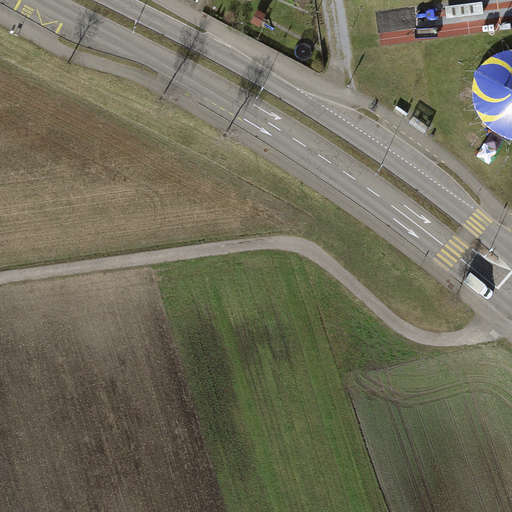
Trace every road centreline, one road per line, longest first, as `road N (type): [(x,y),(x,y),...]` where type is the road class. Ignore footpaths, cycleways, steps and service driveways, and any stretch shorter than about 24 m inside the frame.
road 1 (tertiary): [(49,0),(349,174),(511,305)]
road 2 (tertiary): [(511,257),(317,111),(233,58),(111,0)]
